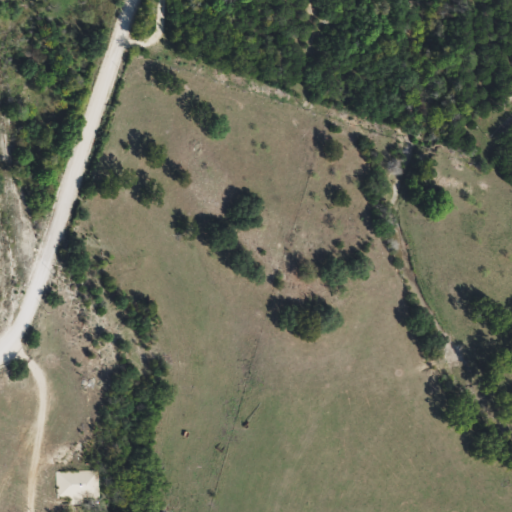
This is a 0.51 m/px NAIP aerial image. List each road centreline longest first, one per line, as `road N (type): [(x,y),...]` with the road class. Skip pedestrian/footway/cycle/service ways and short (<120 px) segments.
road 1 (residential): [(0,352),(17,341),(110,50)]
road 2 (residential): [(175,373),(117,369),(126,279),(57,216)]
road 3 (residential): [(110,50),(153,36),(192,40),(195,0)]
